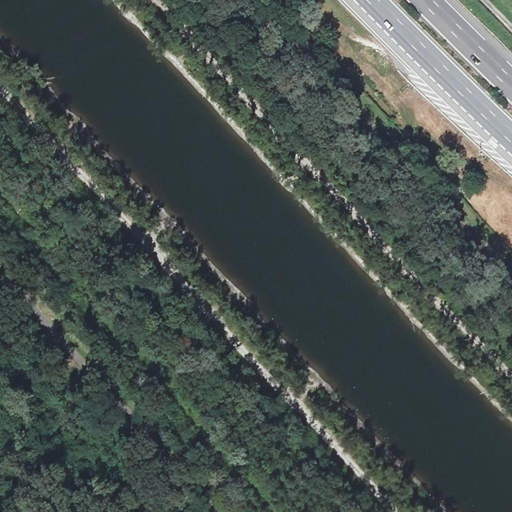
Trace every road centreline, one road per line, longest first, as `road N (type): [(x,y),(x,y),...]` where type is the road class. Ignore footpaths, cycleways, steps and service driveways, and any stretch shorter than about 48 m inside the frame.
road 1 (track): [(0,86),(392,511)]
road 2 (track): [(511,370),(388,253),(155,0)]
road 3 (motorway): [(372,0),(511,137)]
